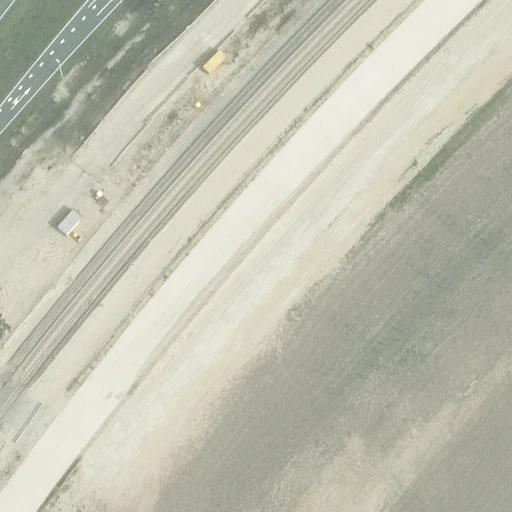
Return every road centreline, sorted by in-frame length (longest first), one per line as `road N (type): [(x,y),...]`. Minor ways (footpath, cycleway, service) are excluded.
road 1 (unclassified): [(511,131),(364,241),(244,347),(172,420),(133,478)]
road 2 (unclassified): [(133,478),(345,299),(511,182)]
road 3 (secondary): [(0,129),(119,0)]
